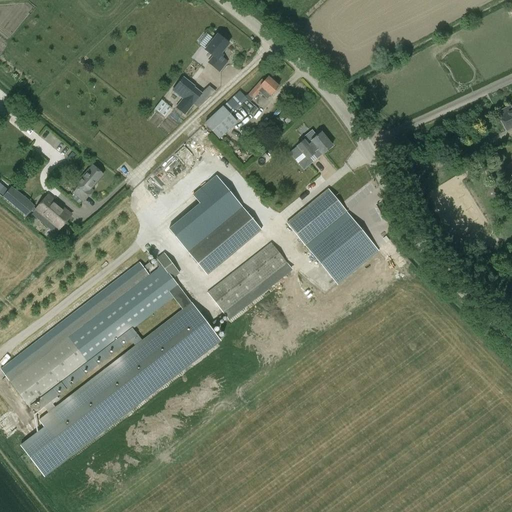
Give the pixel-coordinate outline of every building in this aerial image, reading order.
[(220,57),(222,55),(220,54),(229,43),(217,34),(204,50),(212,56),(208,62),(219,71),(227,62),(220,57)] [(267,76),(263,80),(262,79),(247,96),(245,94),(237,103),(242,108),(240,110),(250,120),(252,117),(256,121),(264,112),(251,100),(259,92),(267,99),(279,86),(267,76)] [(180,79),(172,89),(183,98),(176,108),(184,114),(191,104),(191,105),(199,94),(180,79)] [(161,98),(154,109),(166,117),(173,106),(161,98)] [(511,112),(502,118),(508,129),(511,127),(511,112)] [(296,146),(307,159),(314,153),(313,152),(317,149),(321,154),(332,146),(321,132),(310,141),(311,142),(307,145),(303,140),(296,146)] [(73,193),(82,201),(83,202),(88,195),(86,193),(103,175),(92,165),(75,184),(78,187),(73,193)] [(169,229),(188,252),(242,207),(216,176),(193,195),(199,203),(169,229)] [(11,188),(3,198),(26,217),(31,211),(34,208),(29,203),(24,209),(15,201),(19,196),(11,188)] [(336,285),(378,251),(327,189),(286,223),(336,285)] [(34,208),(31,211),(33,213),(32,215),(49,229),(52,225),(57,230),(54,233),(55,234),(58,230),(59,231),(71,215),(48,196),(36,210),(34,208)] [(207,275),(261,230),(242,208),(188,252),(207,275)] [(271,243),(207,293),(207,292),(207,293),(223,313),(223,312),(286,263),(287,263),(271,243)] [(161,266),(10,383),(29,408),(173,298),(181,291),(172,279),(179,274),(164,254),(156,259),(161,266)] [(136,335),(130,340),(135,347),(55,409),(50,402),(42,407),(48,414),(39,421),(56,442),(207,325),(191,304),(181,291),(173,298),(182,311),(142,342),(136,335)]
